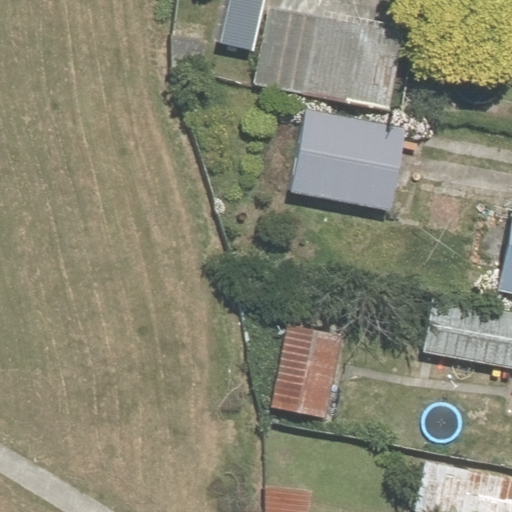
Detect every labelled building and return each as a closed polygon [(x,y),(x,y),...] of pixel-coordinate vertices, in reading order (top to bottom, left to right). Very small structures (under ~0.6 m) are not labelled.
[(511,0),(495,0),(492,17),(511,20),(511,0)] [(399,41),(265,12),(250,90),(386,117),(399,41)] [(389,215),(402,130),(301,114),(287,199),(389,215)] [(511,206),(495,297),(511,299),(511,206)] [(511,318),(429,300),(421,355),(511,368),(511,318)] [(346,331),(285,322),(267,414),(327,424),(346,331)] [(511,511),(511,507),(511,478),(427,465),(418,511),(511,511)] [(262,474),(260,511),(316,511),(319,478),(262,474)]
